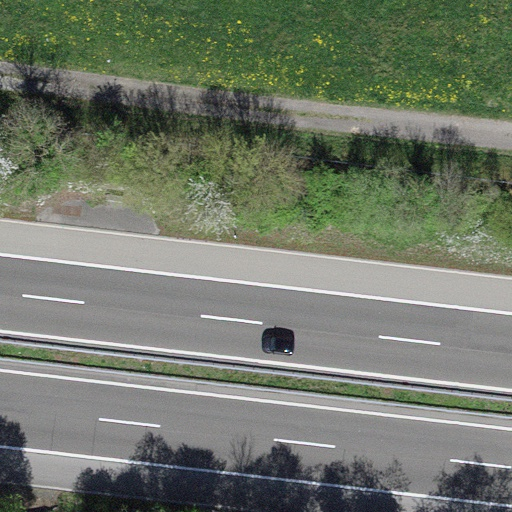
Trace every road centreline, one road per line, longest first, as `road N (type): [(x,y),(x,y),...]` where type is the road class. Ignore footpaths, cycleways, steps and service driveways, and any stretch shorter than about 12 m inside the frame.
road 1 (track): [(511,135),(0,75)]
road 2 (motorway): [(0,408),(511,467)]
road 3 (motorway): [(511,352),(0,293)]
